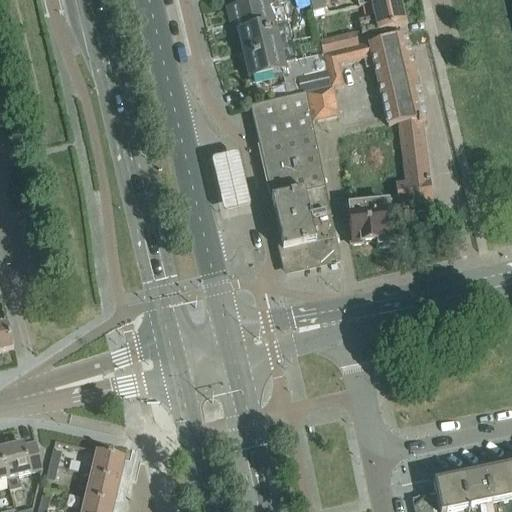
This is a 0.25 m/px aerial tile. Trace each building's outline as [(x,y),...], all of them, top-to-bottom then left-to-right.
[(283,24),(277,0),(269,0),(227,10),(233,37),(238,35),(249,81),(267,76),(268,81),(287,77),(275,26),(283,24)] [(326,10),(323,0),(309,0),(312,13),(326,10)] [(356,0),(359,9),(370,6),(369,5),(390,0),(356,0)] [(405,26),(398,0),(390,0),(369,5),(370,6),(373,20),(358,23),(361,37),(405,26)] [(319,43),(322,57),(358,48),(355,35),(319,43)] [(405,37),(358,48),(322,57),(326,73),(330,91),(331,91),(341,88),(336,68),(370,60),(386,128),(397,126),(404,185),(394,187),(396,207),(432,202),(429,181),(428,181),(420,123),(425,122),(405,37)] [(330,91),(326,73),(296,80),(300,98),(306,96),(330,91)] [(338,119),(331,91),(330,91),(306,96),(312,125),(338,119)] [(300,98),(249,110),(271,201),(280,242),(287,274),(330,264),(340,262),(336,246),(325,191),(311,125),(312,125),(306,96),(300,98)] [(234,159),(211,164),(208,169),(221,219),(225,221),(248,216),(250,211),(237,162),(234,159)] [(389,205),(346,210),(350,247),(375,244),(375,251),(394,248),(389,205)] [(0,354),(13,351),(7,326),(0,327),(0,354)] [(42,473),(35,445),(23,448),(23,446),(0,452),(0,456),(6,482),(9,493),(21,491),(18,479),(42,473)] [(61,455),(53,453),(49,468),(58,470),(61,455)] [(96,454),(96,455),(91,477),(119,484),(125,461),(96,454)] [(54,484),(58,470),(49,468),(46,482),(54,484)] [(511,469),(487,474),(495,511),(502,511),(511,510),(511,469)] [(495,511),(487,474),(462,479),(468,511),(495,511)] [(114,506),(119,484),(91,477),(86,500),(114,506)] [(439,484),(433,486),(435,497),(439,511),(468,511),(462,479),(439,484)] [(426,499),(412,502),(413,508),(416,507),(417,511),(439,511),(435,497),(426,499)] [(47,511),(50,500),(42,498),(38,511),(47,511)] [(112,511),(114,506),(86,500),(82,511),(112,511)]
